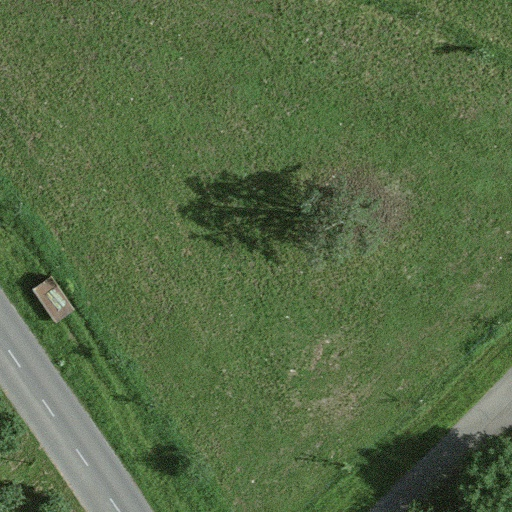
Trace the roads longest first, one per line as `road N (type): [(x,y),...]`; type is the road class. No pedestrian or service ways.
road 1 (tertiary): [(0,336),(119,511)]
road 2 (residential): [(399,511),(511,397)]
